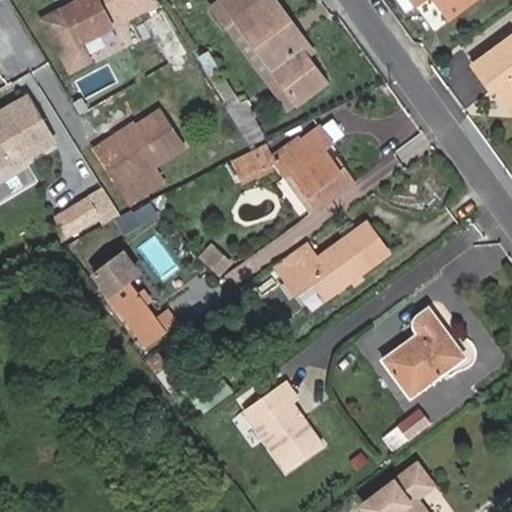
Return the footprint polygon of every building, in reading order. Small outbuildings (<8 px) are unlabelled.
[(83,44),(113,27),(98,0),(76,0),(64,7),(83,44)] [(155,0),(102,0),(116,26),(158,4),(155,0)] [(304,51),(306,49),(287,26),(293,22),(276,0),(265,0),(245,14),(234,0),(224,0),(213,8),(225,25),(233,19),(299,107),(329,84),(309,58),(304,51)] [(265,0),(234,0),(245,14),(265,0)] [(397,0),(406,13),(418,5),(414,0),(397,0)] [(424,0),(435,0),(450,19),(475,0),(414,0),(418,5),(424,0)] [(166,9),(144,22),(169,65),(192,53),(166,9)] [(225,25),(291,112),(299,107),(233,19),(225,25)] [(309,58),(317,53),(293,22),(287,26),(306,49),(304,51),(309,58)] [(511,38),(472,67),(490,92),(495,89),(510,112),(511,110),(511,38)] [(0,163),(12,157),(17,165),(57,143),(29,96),(0,112),(0,163)] [(252,142),(267,131),(246,100),(231,110),(252,142)] [(139,173),(154,162),(184,142),(163,109),(136,127),(99,152),(128,196),(145,183),(139,173)] [(96,148),(99,152),(136,127),(134,123),(96,148)] [(322,151),(330,145),(319,130),(291,150),(302,166),(322,151)] [(237,160),(245,177),(271,165),(263,149),(237,160)] [(292,175),(318,211),(354,185),(344,171),(338,175),(333,167),(322,151),(302,166),(291,150),(273,163),(286,180),(292,175)] [(132,202),(165,179),(154,162),(139,173),(145,183),(128,196),(132,202)] [(344,171),(338,163),(333,167),(338,175),(344,171)] [(100,219),(112,211),(99,189),(87,197),(100,219)] [(71,237),(100,219),(87,197),(58,215),(71,237)] [(368,223),(317,260),(305,244),(276,266),(298,296),(317,284),(328,299),(352,282),(362,275),(391,254),(368,223)] [(221,274),(232,264),(219,251),(208,262),(221,274)] [(156,315),(131,281),(142,273),(128,253),(98,274),(148,343),(178,322),(167,307),(156,315)] [(352,282),(355,284),(364,278),(362,275),(352,282)] [(412,396),(451,368),(441,354),(456,343),(430,309),(415,319),(416,334),(384,359),(412,396)] [(451,368),(466,357),(456,343),(441,354),(451,368)] [(176,395),(186,389),(162,356),(152,364),(176,395)] [(287,470),(324,443),(293,400),(299,396),(287,379),(245,410),(287,470)] [(430,423),(421,410),(401,424),(409,437),(430,423)] [(397,446),(409,437),(401,424),(388,434),(397,446)] [(430,511),(421,498),(437,486),(419,460),(359,505),(364,511),(430,511)]
